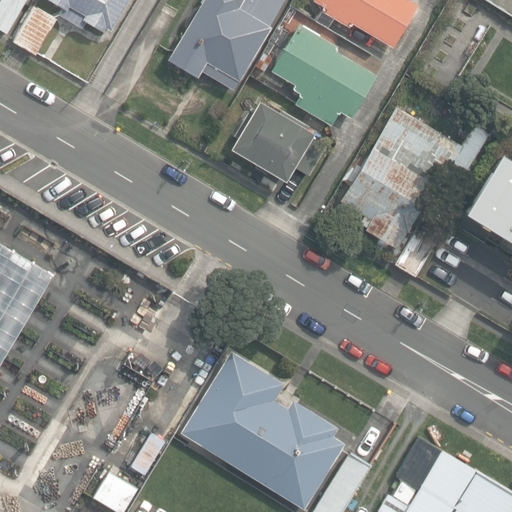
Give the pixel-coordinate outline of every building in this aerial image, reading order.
[(0,0),(0,27),(4,30),(21,0),(0,0)] [(31,0),(11,35),(33,47),(53,12),(33,0),(31,0)] [(85,21),(102,31),(105,26),(110,29),(127,0),(49,0),(62,8),(59,13),(82,26),(85,21)] [(201,69),(233,88),(269,27),(267,26),(282,0),(202,0),(168,60),(196,76),(201,69)] [(351,22),(392,46),(417,4),(409,0),(313,0),(324,6),(321,10),(348,26),(351,22)] [(511,0),(489,0),(511,14),(511,0)] [(282,20),(290,25),(298,12),(289,7),(282,20)] [(291,31),(280,24),(269,44),(280,50),(291,31)] [(295,102),(331,123),(339,110),(351,117),(375,75),(334,51),(336,47),(298,24),(271,70),(296,84),(293,88),(300,92),(295,102)] [(507,41),(488,28),(459,72),(478,85),(507,41)] [(230,148),(284,180),(293,165),(307,174),(324,145),(310,136),(311,133),(306,130),(308,126),(280,109),(278,113),(258,101),(252,112),(249,111),(234,135),(237,137),(230,148)] [(365,229),(396,247),(434,182),(437,182),(441,182),(444,179),(446,175),(447,169),(445,164),(447,161),(450,163),(449,164),(463,173),(487,133),(482,130),(486,122),(478,118),(461,146),(395,107),(340,200),(363,214),(359,222),(367,227),(365,229)] [(511,162),(495,152),(458,211),(511,244),(511,162)] [(415,228),(393,264),(415,277),(416,275),(418,270),(436,240),(415,228)] [(287,407),(274,399),(283,384),(231,351),(181,433),(304,509),(344,443),(332,436),(337,428),(292,400),(287,407)] [(175,444),(153,431),(130,467),(152,481),(175,444)] [(511,511),(511,479),(508,486),(437,445),(398,511),(511,511)] [(311,511),(340,511),(371,464),(349,451),(311,511)] [(120,510),(135,484),(107,467),(91,493),(120,510)] [(405,503),(411,492),(399,484),(392,496),(405,503)]
